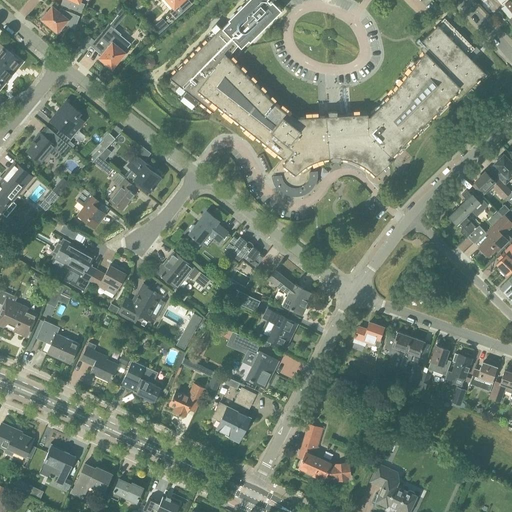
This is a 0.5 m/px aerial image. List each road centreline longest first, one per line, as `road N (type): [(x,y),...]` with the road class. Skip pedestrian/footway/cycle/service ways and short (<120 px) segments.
road 1 (secondary): [(255,497),(0,383)]
road 2 (residential): [(255,497),(355,292)]
road 3 (residential): [(355,292),(200,174)]
road 4 (residential): [(200,174),(61,63)]
road 5 (residential): [(511,349),(355,292)]
road 6 (residential): [(511,319),(412,217)]
road 7 (residential): [(412,217),(511,117)]
